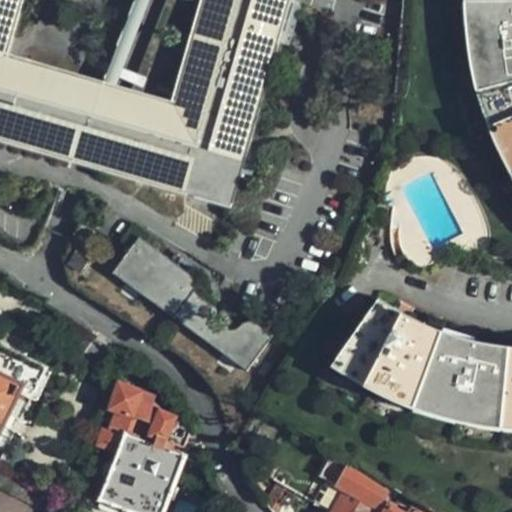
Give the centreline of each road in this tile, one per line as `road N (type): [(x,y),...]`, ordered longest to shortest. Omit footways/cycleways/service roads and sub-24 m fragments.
road 1 (unknown): [(352,0),(341,125),(326,181),(296,247),(270,272),(237,265),(81,185)]
road 2 (residential): [(251,511),(180,374),(0,255)]
